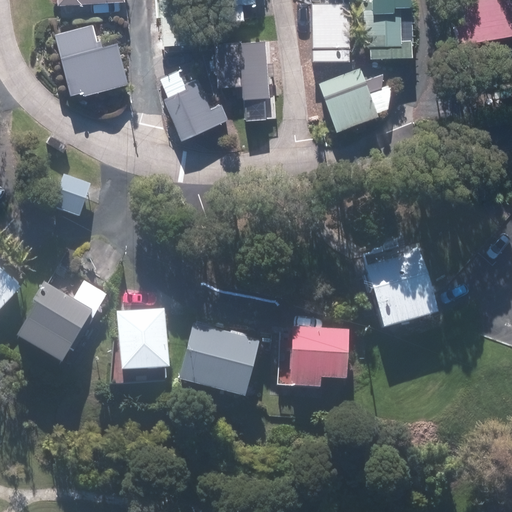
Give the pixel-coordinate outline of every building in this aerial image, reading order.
[(175,0),(176,19),(167,19),(167,49),(205,47),(203,0),(175,0)] [(222,0),(223,10),(260,7),(259,0),(222,0)] [(374,0),(375,6),(368,6),(368,50),(375,50),(375,61),(417,60),(416,0),(374,0)] [(511,0),(468,0),(472,26),(461,28),(464,49),(511,40),(511,0)] [(354,5),(314,5),(314,64),(354,64),(354,5)] [(66,61),(76,98),(87,95),(88,99),(107,94),(104,82),(111,80),(104,53),(100,54),(96,42),(66,50),(69,61),(66,61)] [(270,45),(220,49),(224,103),(274,100),(270,45)] [(365,71),(323,86),(341,135),(383,119),(386,76),(369,83),(365,71)] [(168,102),(185,144),(223,127),(203,83),(189,88),(182,73),(163,81),(172,101),(168,102)] [(56,140),(52,147),(66,156),(71,148),(56,140)] [(67,180),(55,213),(82,223),(95,191),(67,180)] [(407,259),(408,263),(371,272),(386,337),(445,324),(443,318),(423,255),(407,259)] [(0,269),(0,324),(27,294),(15,284),(0,269)] [(59,368),(65,358),(90,318),(45,291),(21,330),(14,340),(59,368)] [(169,316),(122,319),(127,380),(174,376),(169,316)] [(197,330),(182,387),(249,405),(264,347),(197,330)] [(352,336),(298,334),(295,395),(326,396),(327,387),(350,388),(352,336)]
